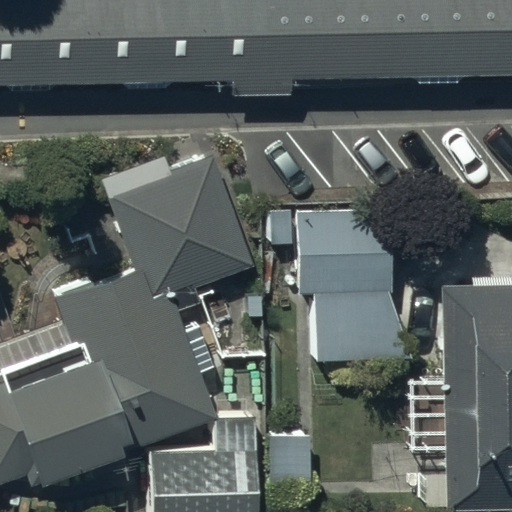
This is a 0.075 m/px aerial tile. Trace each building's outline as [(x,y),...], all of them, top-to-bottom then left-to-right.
[(511,0),(0,0),(0,90),(225,86),(226,100),(285,99),(285,86),(511,81),(511,0)] [(250,272),(207,160),(165,176),(159,161),(98,185),(132,274),(53,304),(71,350),(0,376),(0,484),(24,476),(32,495),(113,464),(112,459),(213,421),(165,297),(188,288),(191,294),(250,272)] [(383,297),(381,214),(292,216),(294,299),(309,299),(311,366),(404,363),(383,297)] [(511,511),(511,289),(436,292),(441,511),(511,511)] [(251,511),(248,428),(209,429),(210,456),(145,458),(146,511),(251,511)] [(302,437),(264,437),(265,487),(303,486),(302,437)]
